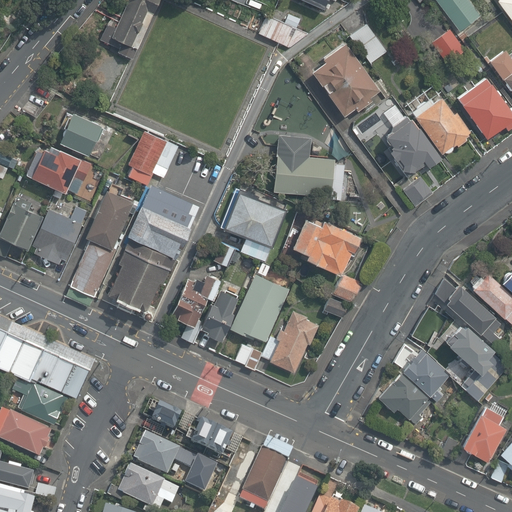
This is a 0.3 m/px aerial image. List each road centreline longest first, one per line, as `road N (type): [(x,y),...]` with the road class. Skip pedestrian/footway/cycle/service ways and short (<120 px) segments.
road 1 (residential): [(143,352),(271,74),(291,51)]
road 2 (tertiary): [(320,428),(419,251),(511,176)]
road 3 (residential): [(320,428),(505,511)]
road 4 (tertiary): [(143,352),(320,428)]
road 5 (residential): [(69,511),(124,374),(143,352)]
road 6 (tertiary): [(0,286),(143,352)]
